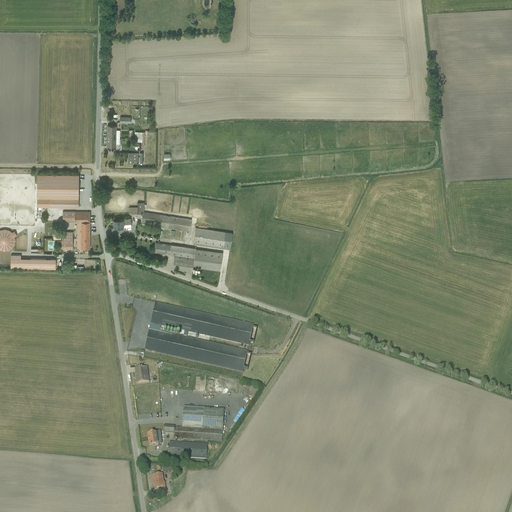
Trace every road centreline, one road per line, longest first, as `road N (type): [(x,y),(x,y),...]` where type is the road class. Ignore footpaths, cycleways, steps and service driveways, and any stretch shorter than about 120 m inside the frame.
road 1 (unclassified): [(511,394),(102,251)]
road 2 (unclassified): [(102,251),(140,511)]
road 3 (unclassified): [(102,251),(98,0)]
